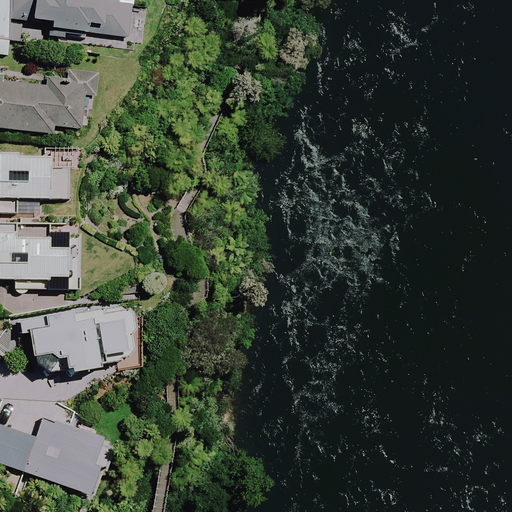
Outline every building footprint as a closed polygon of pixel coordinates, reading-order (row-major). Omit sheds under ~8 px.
[(12,22),(13,0),(0,0),(0,38),(11,39),(12,22)] [(13,0),(12,22),(56,25),(55,31),(129,36),(131,6),(119,6),(119,0),(13,0)] [(100,75),(69,72),(68,81),(49,79),(48,88),(0,83),(0,129),(53,135),(54,128),(87,131),(90,97),(97,97),(100,75)] [(43,157),(3,155),(1,181),(0,181),(0,215),(17,216),(18,200),(69,203),(71,172),(81,173),(82,150),(44,148),(43,157)] [(85,226),(0,222),(0,283),(14,284),(13,294),(81,297),(85,226)] [(133,336),(138,336),(135,311),(121,312),(120,308),(21,321),(23,337),(31,336),(34,361),(47,359),(50,376),(126,366),(125,359),(136,358),(133,336)] [(114,445),(4,406),(0,417),(0,464),(95,498),(114,445)]
